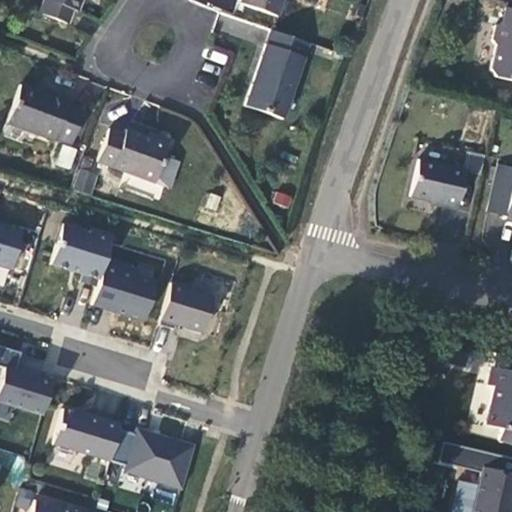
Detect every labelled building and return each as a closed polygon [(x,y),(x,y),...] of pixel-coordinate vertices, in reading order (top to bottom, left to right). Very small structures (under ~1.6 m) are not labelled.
[(89,26),(97,0),(55,0),(51,15),(55,16),(51,29),(79,39),(85,25),(89,26)] [(286,26),(294,0),(252,0),(248,13),(286,26)] [(511,5),(510,5),(507,23),(502,26),(499,39),(503,48),(498,65),(502,77),(511,78),(511,5)] [(291,131),(317,56),(278,43),(252,118),(291,131)] [(70,141),(81,109),(65,103),(66,99),(19,83),(6,123),(49,137),(50,134),(70,141)] [(154,182),(169,140),(145,132),(144,137),(120,129),(119,132),(108,129),(97,162),(154,182)] [(55,164),(70,169),(76,148),(61,144),(55,164)] [(464,209),(473,170),(425,159),(417,195),(444,201),(447,205),(464,209)] [(511,163),(506,162),(494,209),(511,213),(511,163)] [(95,173),(79,168),(72,188),(89,194),(95,173)] [(25,228),(0,221),(0,265),(13,269),(25,228)] [(108,239),(61,224),(48,263),(95,278),(101,261),(108,239)] [(101,261),(95,278),(88,302),(147,321),(160,280),(101,261)] [(211,296),(169,284),(158,322),(200,334),(211,296)] [(51,383),(4,368),(0,380),(0,402),(41,415),(51,383)] [(511,372),(495,368),(490,388),(498,389),(488,427),(504,431),(501,443),(511,445),(511,372)] [(111,458),(121,429),(122,426),(63,407),(51,443),(110,462),(111,458)] [(128,464),(138,434),(121,429),(111,458),(128,464)] [(193,447),(139,429),(138,434),(128,464),(126,470),(180,487),(193,447)] [(441,461),(484,470),(511,476),(511,459),(445,444),(441,461)] [(511,511),(511,476),(484,470),(474,511),(511,511)] [(90,511),(35,494),(28,511),(90,511)]
